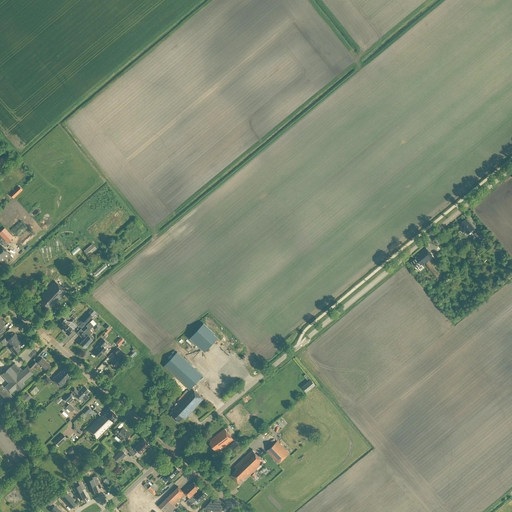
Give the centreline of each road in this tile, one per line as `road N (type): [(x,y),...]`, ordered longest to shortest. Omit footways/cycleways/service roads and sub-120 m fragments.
road 1 (tertiary): [(173,450),(511,167)]
road 2 (tertiary): [(173,450),(0,294)]
